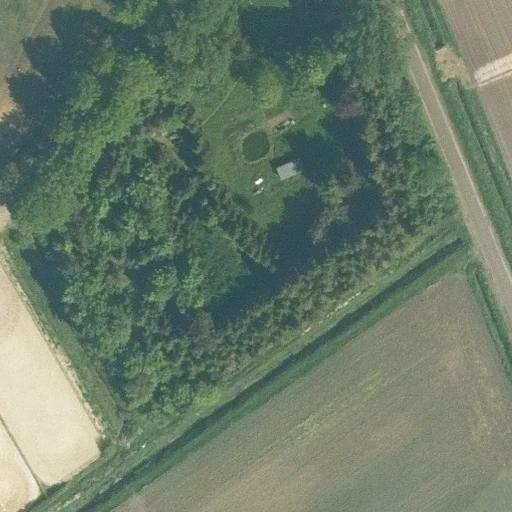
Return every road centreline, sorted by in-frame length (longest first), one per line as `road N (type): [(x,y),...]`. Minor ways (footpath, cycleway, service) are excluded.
road 1 (unclassified): [(511,308),(385,0)]
road 2 (unclassified): [(0,202),(90,102),(144,0)]
